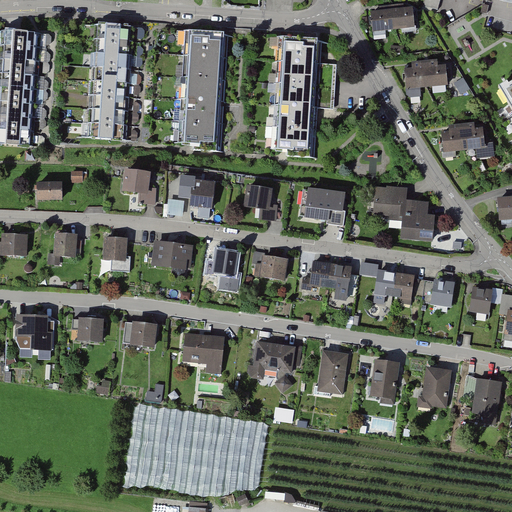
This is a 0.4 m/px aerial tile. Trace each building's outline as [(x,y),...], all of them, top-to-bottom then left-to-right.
[(424,0),(423,6),(438,10),(440,0),(424,0)] [(392,11),(394,32),(415,30),(413,9),(392,11)] [(371,13),(373,34),(393,32),(394,32),(392,11),(371,13)] [(130,27),(100,25),(99,39),(129,41),(130,27)] [(37,34),(7,32),(6,46),(36,48),(37,34)] [(218,101),(222,35),(190,33),(188,55),(183,55),(180,100),(184,100),(218,101)] [(129,41),(99,39),(98,53),(128,55),(129,41)] [(311,108),(316,41),(284,39),(282,62),(277,62),(273,106),(278,106),(311,108)] [(36,48),(6,46),(5,60),(35,62),(36,48)] [(128,55),(98,53),(97,67),(127,69),(128,55)] [(35,62),(5,60),(4,74),(34,76),(35,62)] [(425,65),(427,86),(448,84),(446,67),(437,68),(437,63),(425,65)] [(405,72),(407,97),(421,95),(420,87),(427,86),(425,65),(414,65),(414,71),(405,72)] [(127,69),(97,67),(96,81),(126,83),(127,69)] [(34,76),(4,74),(3,88),(33,91),(34,76)] [(511,76),(497,86),(511,109),(511,76)] [(126,83),(96,81),(90,81),(89,95),(96,95),(125,97),(126,83)] [(33,91),(3,88),(3,102),(32,105),(33,91)] [(125,97),(96,95),(95,109),(124,111),(125,97)] [(216,123),(218,101),(184,100),(183,121),(216,123)] [(32,105),(3,102),(2,116),(31,119),(32,105)] [(310,130),(311,108),(278,106),(277,128),(310,130)] [(124,111),(95,109),(94,124),(123,126),(124,111)] [(31,119),(2,116),(1,130),(31,133),(31,119)] [(194,150),(220,152),(222,123),(216,123),(183,121),(182,143),(194,145),(194,150)] [(123,126),(94,124),(93,138),(122,140),(123,126)] [(463,126),(465,153),(469,152),(476,152),(477,160),(494,158),(493,144),(485,145),(483,129),(475,129),(475,125),(463,126)] [(441,134),(443,155),(465,153),(463,126),(449,127),(449,133),(441,134)] [(308,158),(310,130),(277,128),(267,127),(267,138),(276,138),(275,149),(288,150),(288,157),(308,158)] [(31,133),(1,130),(0,142),(0,143),(30,147),(31,133)] [(149,174),(127,172),(125,191),(139,192),(139,203),(154,204),(155,190),(148,189),(149,174)] [(180,180),(171,179),(170,199),(178,200),(180,180)] [(214,183),(187,181),(185,193),(192,193),(191,206),(211,208),(214,183)] [(61,184),(38,184),(39,198),(62,198),(61,184)] [(271,191),(249,188),(245,207),(267,211),(266,221),(275,221),(277,206),(269,206),(271,191)] [(407,203),(408,190),(387,189),(387,190),(376,189),(373,216),(403,219),(404,203),(407,203)] [(346,195),(306,191),(303,216),(327,218),(327,224),(343,226),(346,195)] [(511,196),(498,198),(500,221),(511,220),(511,196)] [(170,199),(167,215),(184,217),(186,202),(170,199)] [(403,219),(400,241),(433,244),(435,218),(428,218),(429,205),(407,203),(404,203),(403,219)] [(27,236),(3,235),(3,256),(26,257),(27,236)] [(76,236),(57,235),(56,255),(76,257),(76,236)] [(125,240),(107,239),(105,261),(115,261),(115,272),(129,272),(130,257),(125,257),(125,240)] [(191,248),(157,243),(155,265),(185,269),(186,258),(190,259),(191,248)] [(237,254),(219,252),(215,273),(233,275),(237,254)] [(286,260),(265,257),(262,277),(284,280),(286,260)] [(329,287),(331,266),(313,264),(310,280),(304,278),(302,288),(310,289),(311,285),(329,287)] [(29,274),(32,273),(34,271),(34,268),(32,265),(29,265),(26,266),(25,268),(25,271),(26,273),(29,274)] [(351,268),(331,266),(329,287),(348,290),(347,296),(356,298),(359,275),(351,274),(351,268)] [(396,275),(378,272),(374,302),(384,304),(385,295),(394,296),(396,275)] [(413,278),(396,275),(394,296),(400,298),(400,303),(410,305),(413,278)] [(450,306),(453,284),(436,282),(434,283),(415,281),(413,297),(422,298),(422,302),(450,306)] [(327,289),(325,298),(334,300),(336,291),(327,289)] [(492,292),(474,289),(470,311),(489,314),(492,292)] [(46,318),(17,318),(17,327),(24,327),(24,336),(33,337),(33,346),(46,347),(46,318)] [(79,340),(102,342),(102,322),(72,321),(72,331),(80,331),(79,340)] [(156,327),(126,323),(123,343),(154,347),(156,327)] [(225,339),(186,336),(184,356),(207,359),(206,372),(222,374),(225,339)] [(301,350),(258,343),(255,368),(249,368),(249,373),(251,376),(258,377),(261,375),(261,369),(257,368),(257,364),(277,367),(276,376),(278,381),(276,383),(283,393),(291,385),(286,377),(286,372),(291,373),(292,365),(299,366),(301,350)] [(346,357),(324,354),(319,387),(315,386),(314,393),(330,397),(331,389),(342,391),(346,357)] [(393,403),(399,365),(376,361),(371,396),(380,397),(379,402),(393,403)] [(445,406),(449,373),(427,369),(424,397),(419,397),(417,409),(431,411),(432,405),(445,406)] [(501,383),(466,377),(462,398),(475,401),(473,413),(495,417),(501,383)] [(275,412),(275,420),(286,421),(287,413),(275,412)]
